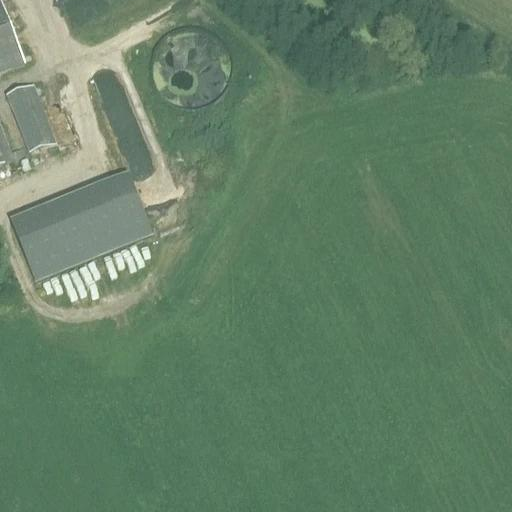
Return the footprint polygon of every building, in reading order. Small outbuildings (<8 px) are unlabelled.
[(0,75),(24,67),(0,5),(0,75)] [(176,110),(189,112),(201,111),(212,107),(221,99),(228,90),(232,79),(233,67),(230,55),(223,43),(212,34),(200,29),(186,29),(173,33),(161,41),(153,52),(149,65),(150,79),(155,92),(164,102),(176,110)] [(28,158),(56,147),(33,89),(5,100),(28,158)] [(22,184),(42,174),(34,158),(14,167),(22,184)] [(127,182),(10,230),(32,285),(150,237),(127,182)] [(62,277),(71,292),(95,279),(86,263),(62,277)]
